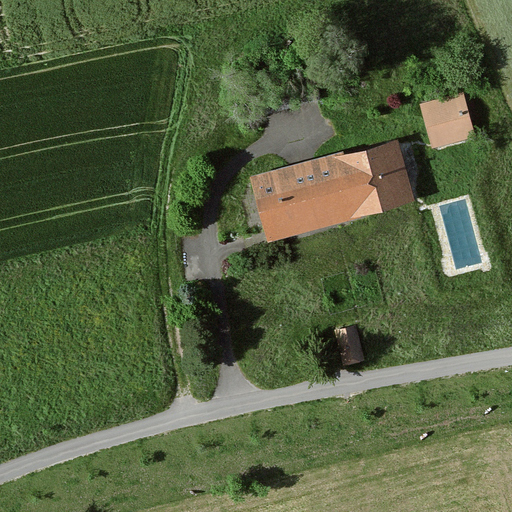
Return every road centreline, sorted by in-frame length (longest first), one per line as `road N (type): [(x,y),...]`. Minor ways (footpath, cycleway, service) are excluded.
road 1 (tertiary): [(511,355),(185,416),(0,473)]
road 2 (track): [(185,416),(161,221)]
